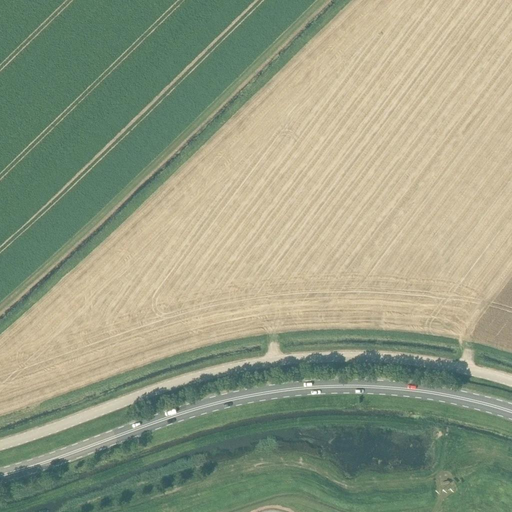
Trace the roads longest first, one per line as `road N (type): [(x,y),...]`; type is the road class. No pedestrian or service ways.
road 1 (primary): [(511,413),(407,390),(279,391),(203,407),(0,476)]
road 2 (unclassified): [(511,382),(389,359),(290,360),(196,378),(0,446)]
